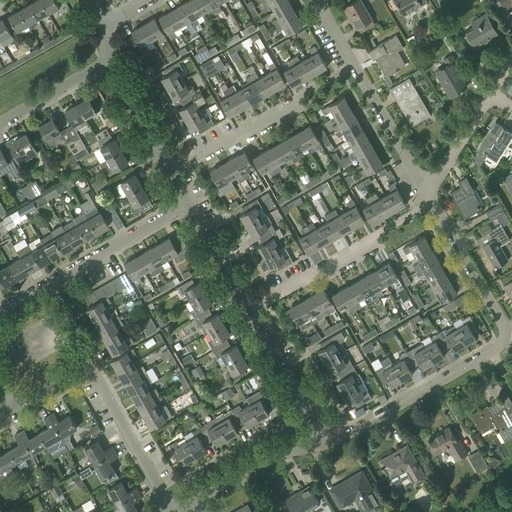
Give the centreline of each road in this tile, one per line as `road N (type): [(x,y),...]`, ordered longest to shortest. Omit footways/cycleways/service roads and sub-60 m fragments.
road 1 (unclassified): [(328,444),(501,342),(501,320),(432,202)]
road 2 (unclassified): [(0,305),(187,203)]
road 3 (unclassified): [(249,308),(432,202)]
road 4 (unclassified): [(168,170),(348,64)]
road 5 (unclassified): [(167,510),(259,461),(328,444)]
road 6 (unclassified): [(167,510),(95,383),(79,375)]
road 7 (unclassified): [(328,444),(249,308)]
road 8 (unclassified): [(426,193),(348,64)]
road 9 (unclassified): [(0,125),(107,63)]
road 10 (unclassified): [(168,170),(107,63)]
road 11 (unclassified): [(249,308),(187,203)]
road 12 (unclassified): [(426,193),(490,91)]
